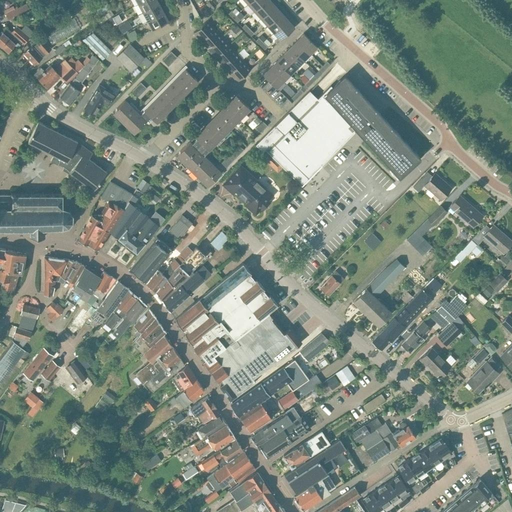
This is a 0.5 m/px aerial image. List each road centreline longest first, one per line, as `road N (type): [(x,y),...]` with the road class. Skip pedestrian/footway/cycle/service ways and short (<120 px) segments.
road 1 (residential): [(450,420),(299,294),(225,215),(146,160)]
road 2 (tertiary): [(511,194),(457,152),(436,121),(302,0)]
road 3 (residential): [(309,511),(450,420)]
road 4 (residential): [(146,160),(71,123),(31,91)]
